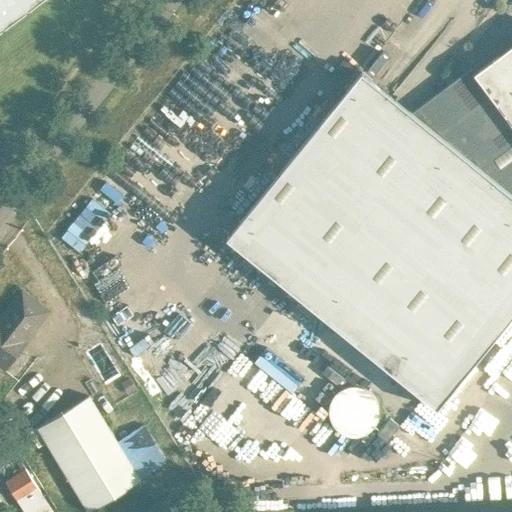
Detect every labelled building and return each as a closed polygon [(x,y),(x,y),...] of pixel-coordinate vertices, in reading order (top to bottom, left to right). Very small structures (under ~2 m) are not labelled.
[(0,0),(0,29),(38,0),(0,0)] [(511,35),(411,111),(361,70),(226,237),(437,408),(511,315),(511,35)] [(0,363),(6,368),(26,341),(49,311),(22,290),(0,317),(0,363)] [(130,376),(123,380),(129,391),(137,386),(130,376)] [(340,438),(381,420),(364,381),(323,399),(340,438)] [(89,395),(37,426),(89,511),(141,480),(140,479),(117,441),(89,395)] [(390,418),(376,433),(386,441),(399,425),(390,418)] [(23,498),(27,505),(43,495),(25,467),(5,480),(18,501),(23,498)]
